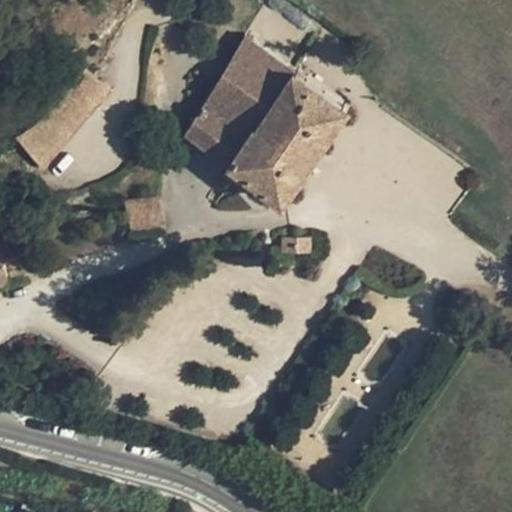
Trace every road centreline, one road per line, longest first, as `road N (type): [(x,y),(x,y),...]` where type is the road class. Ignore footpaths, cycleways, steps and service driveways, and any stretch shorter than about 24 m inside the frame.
road 1 (unknown): [(0,318),(60,283),(189,232),(297,216)]
road 2 (residential): [(0,426),(178,473),(249,511)]
